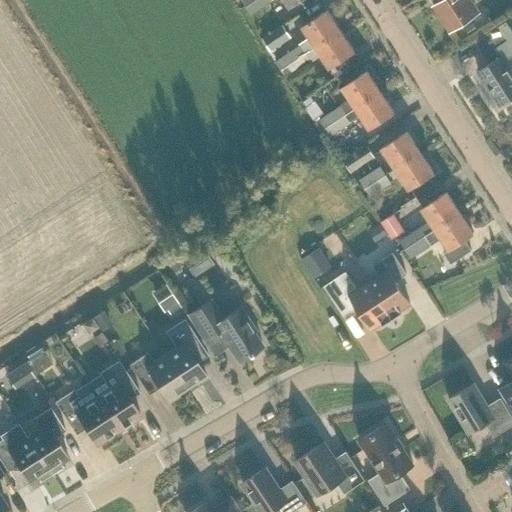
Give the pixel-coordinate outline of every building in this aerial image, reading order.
[(254,0),(246,5),(252,14),(272,1),(273,0),(285,0),(289,6),(298,0),(254,0)] [(437,0),(440,3),(436,6),(451,29),(477,11),(469,0),(437,0)] [(300,44),(300,45),(280,58),(286,66),(306,53),(341,30),(328,10),(302,26),(310,37),(300,44)] [(475,41),(484,55),(485,54),(491,63),(478,71),(500,104),(511,96),(511,73),(504,61),(511,55),(511,29),(506,21),(475,41)] [(290,37),(282,25),(263,38),(270,50),(290,37)] [(306,53),(286,66),(291,74),(311,61),(321,54),(329,67),(354,50),(341,30),(306,53)] [(326,127),(380,91),(367,70),(342,87),(350,99),(320,118),(326,127)] [(380,91),(326,127),(331,135),(361,115),(369,127),(394,111),(380,91)] [(382,147),(396,167),(420,151),(407,131),(382,147)] [(351,172),(374,157),(366,144),(343,160),(351,172)] [(434,171),(420,151),(396,167),(409,188),(434,171)] [(360,179),(366,187),(385,174),(380,166),(360,179)] [(366,187),(371,195),(391,182),(385,174),(366,187)] [(400,240),(405,248),(425,235),(435,228),(460,212),(447,191),(422,208),(430,220),(420,227),(400,240)] [(405,248),(406,248),(400,251),(406,259),(411,256),(431,243),(441,236),(449,249),(443,252),(450,263),(472,249),(464,238),(474,232),(460,212),(435,228),(425,235),(405,248)] [(393,213),(380,222),(391,239),(404,230),(393,213)] [(372,228),(379,240),(388,235),(380,223),(372,228)] [(213,264),(201,244),(180,257),(192,276),(213,264)] [(301,259),(314,278),(331,267),(319,248),(301,259)] [(379,274),(368,281),(392,318),(402,312),(400,309),(410,303),(396,282),(408,274),(393,252),(373,265),(379,274)] [(357,289),(345,272),(324,286),(344,315),(357,306),(372,329),(382,322),(383,324),(392,318),(368,281),(357,289)] [(167,285),(155,292),(170,315),(172,313),(182,307),(170,289),(167,285)] [(222,317),(210,299),(187,313),(204,339),(213,332),(219,342),(221,340),(237,361),(262,345),(253,331),(255,329),(239,306),(222,317)] [(102,310),(92,317),(96,323),(99,327),(101,331),(112,324),(102,310)] [(99,327),(96,323),(92,317),(92,316),(82,323),(89,334),(99,327)] [(186,387),(195,381),(196,383),(206,377),(192,354),(202,347),(184,318),(164,331),(175,347),(164,354),(180,377),(186,387)] [(107,340),(101,331),(92,337),(98,346),(107,340)] [(168,402),(178,395),(177,393),(186,387),(180,377),(164,354),(153,361),(147,351),(128,364),(143,387),(154,379),(168,402)] [(44,369),(35,355),(25,362),(34,375),(44,369)] [(511,359),(503,365),(511,380),(511,381),(500,388),(511,408),(511,359)] [(100,374),(87,382),(96,396),(113,421),(118,430),(140,415),(129,399),(139,392),(118,360),(99,372),(100,374)] [(10,371),(20,385),(34,376),(24,361),(10,371)] [(74,389),(54,401),(74,431),(84,425),(85,427),(96,444),(118,430),(113,421),(96,396),(87,382),(75,390),(74,389)] [(511,415),(500,397),(487,405),(474,383),(448,398),(469,432),(486,422),(494,436),(511,424),(511,415)] [(63,465),(61,462),(68,457),(54,437),(65,429),(50,406),(30,419),(36,429),(27,435),(51,473),(63,465)] [(380,472),(368,479),(385,505),(410,488),(400,473),(413,464),(386,422),(359,440),(380,472)] [(36,478),(39,481),(51,473),(27,435),(16,442),(10,432),(0,438),(0,459),(5,468),(16,461),(30,482),(36,478)] [(344,493),(365,479),(346,451),(334,459),(323,442),(296,460),(318,494),(337,482),(344,493)] [(242,482),(262,511),(269,511),(278,506),(282,511),(291,511),(307,502),(292,480),(279,489),(264,467),(242,482)] [(241,511),(231,497),(214,509),(208,500),(190,511),(241,511)] [(389,511),(409,511),(410,511),(404,502),(389,511)]
